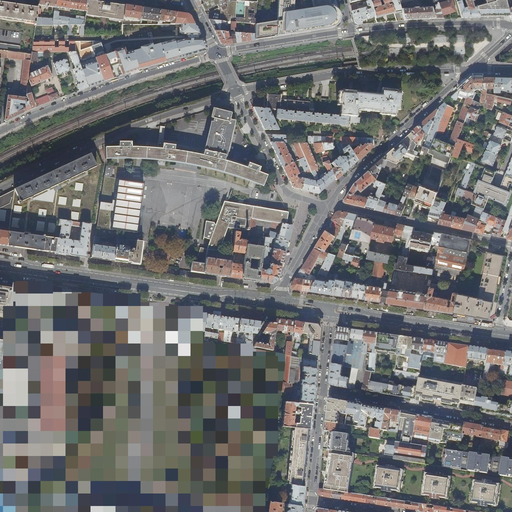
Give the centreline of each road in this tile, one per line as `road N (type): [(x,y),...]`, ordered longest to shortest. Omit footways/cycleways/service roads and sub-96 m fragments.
road 1 (residential): [(0,189),(96,142),(237,93)]
road 2 (residential): [(217,54),(0,132)]
road 3 (residential): [(237,93),(327,74),(452,69)]
road 4 (unclassified): [(321,390),(511,424)]
road 5 (residential): [(330,204),(509,243)]
road 6 (primary): [(173,290),(0,266)]
road 7 (primary): [(330,313),(497,337)]
road 8 (residential): [(498,23),(351,30)]
road 9 (residential): [(349,177),(457,81)]
road 10 (residential): [(351,30),(217,54)]
